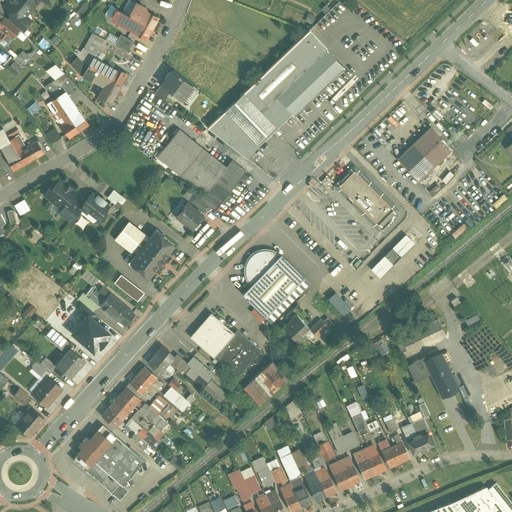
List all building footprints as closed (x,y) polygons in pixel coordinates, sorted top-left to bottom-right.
[(32,9),(21,0),(10,0),(11,0),(5,7),(11,11),(22,21),(23,20),(32,9)] [(21,0),(32,9),(39,0),(21,0)] [(158,19),(146,12),(146,11),(145,8),(136,3),(130,15),(129,15),(129,16),(153,29),(158,19)] [(153,29),(129,16),(118,10),(117,9),(112,19),(131,30),(131,31),(147,40),(153,29)] [(22,21),(11,11),(11,17),(8,20),(19,30),(22,32),(28,25),(23,20),(22,21)] [(8,20),(5,18),(1,23),(7,28),(4,31),(12,38),(13,38),(19,30),(8,20)] [(309,30),(225,111),(243,130),(228,144),(246,158),(292,114),(294,116),(344,68),(326,50),(327,49),(309,30)] [(4,31),(0,35),(0,43),(4,47),(12,38),(4,31)] [(104,39),(92,33),(83,49),(95,55),(104,39)] [(133,42),(120,35),(115,44),(127,52),(133,42)] [(17,58),(25,65),(32,57),(24,50),(17,58)] [(127,75),(114,68),(113,69),(93,58),(89,65),(88,65),(87,66),(88,67),(95,71),(121,85),(127,75)] [(15,61),(8,69),(16,76),(23,68),(15,61)] [(95,71),(88,67),(84,75),(91,79),(95,71)] [(193,86),(172,70),(161,85),(171,92),(182,101),(193,86)] [(121,85),(95,71),(91,79),(104,86),(97,97),(111,105),(121,85)] [(76,85),(64,73),(54,80),(65,92),(76,85)] [(171,92),(161,85),(154,94),(164,101),(171,92)] [(79,110),(78,111),(65,92),(58,97),(57,96),(56,97),(56,98),(62,107),(79,132),(89,125),(79,110)] [(56,98),(47,104),(54,114),(56,113),(55,112),(62,107),(56,98)] [(79,132),(62,107),(55,112),(56,113),(54,114),(61,126),(60,126),(69,139),(79,132)] [(225,111),(207,128),(228,144),(243,130),(225,111)] [(16,127),(6,132),(9,138),(19,132),(16,127)] [(56,127),(46,133),(53,143),(63,137),(56,127)] [(0,146),(9,140),(2,128),(0,129),(0,146)] [(431,128),(397,160),(418,181),(451,150),(431,128)] [(226,167),(179,129),(157,157),(180,176),(204,195),(226,167)] [(37,141),(26,147),(18,135),(10,140),(24,165),(44,154),(37,141)] [(9,140),(0,146),(7,158),(6,158),(14,171),(24,165),(10,140),(9,140)] [(226,167),(204,195),(200,199),(200,200),(209,207),(215,211),(247,172),(232,160),(226,167)] [(373,186),(370,182),(368,184),(354,169),(338,186),(378,226),(388,216),(395,210),(386,201),(387,200),(384,197),(383,198),(372,187),(373,186)] [(71,190),(64,184),(59,181),(56,184),(54,183),(44,194),(62,209),(63,209),(71,199),(76,194),(71,190)] [(97,197),(92,194),(81,207),(78,211),(79,212),(93,223),(95,221),(99,224),(106,214),(104,212),(109,206),(104,203),(104,202),(97,197)] [(200,199),(194,195),(189,200),(205,213),(209,207),(200,200),(200,199)] [(21,215),(31,210),(26,199),(15,204),(21,215)] [(71,199),(63,209),(62,209),(59,213),(71,222),(79,212),(78,211),(81,207),(71,199)] [(117,201),(112,207),(117,210),(122,204),(117,201)] [(196,211),(187,204),(177,216),(192,229),(193,228),(196,230),(200,224),(198,222),(202,216),(204,214),(198,209),(196,211)] [(395,210),(388,216),(393,222),(396,219),(397,218),(398,216),(398,214),(398,213),(398,212),(398,211),(397,210),(397,209),(396,208),(395,210)] [(16,223),(13,210),(7,212),(10,224),(16,223)] [(150,239),(129,222),(114,240),(136,257),(150,239)] [(136,257),(131,264),(148,277),(159,264),(160,265),(161,265),(164,261),(164,260),(163,259),(173,246),(156,232),(150,239),(136,257)] [(414,244),(406,235),(371,270),(380,278),(414,244)] [(270,251),(265,251),(261,251),(257,252),(254,254),(251,257),(249,260),(247,263),(246,267),(245,271),(246,275),(247,279),(249,282),(251,285),(279,256),(277,254),(273,252),(270,251)] [(251,285),(242,295),(266,318),(305,277),(281,255),(279,256),(251,285)] [(88,269),(82,276),(93,286),(99,278),(88,269)] [(120,275),(114,283),(137,301),(144,293),(120,275)] [(109,293),(99,285),(96,288),(99,291),(97,293),(105,299),(109,293)] [(335,292),(328,299),(343,315),(353,306),(346,299),(343,301),(335,292)] [(135,315),(109,293),(105,299),(100,305),(105,310),(109,314),(109,313),(125,326),(135,315)] [(84,294),(81,294),(77,300),(92,312),(98,306),(84,294)] [(31,305),(24,315),(29,319),(36,309),(31,305)] [(237,330),(234,334),(223,324),(225,321),(224,322),(220,319),(219,320),(211,314),(190,337),(213,357),(237,378),(261,351),(237,330)] [(477,314),(465,321),(467,326),(480,319),(477,314)] [(98,325),(87,316),(72,333),(94,352),(109,334),(98,324),(98,325)] [(296,317),(295,316),(291,319),(292,321),(284,329),(294,340),(295,340),(298,343),(306,336),(303,332),(308,327),(297,316),(296,317)] [(335,327),(327,318),(323,322),(328,328),(331,330),(335,327)] [(416,329),(394,339),(401,353),(406,351),(404,347),(442,329),(437,319),(416,329)] [(320,320),(309,330),(317,338),(320,334),(328,328),(323,322),(320,320)] [(328,328),(320,334),(327,342),(335,335),(331,330),(328,328)] [(68,343),(52,329),(44,337),(51,342),(53,343),(62,350),(68,343)] [(385,343),(378,347),(383,356),(391,351),(385,343)] [(168,352),(162,346),(155,354),(155,355),(167,366),(168,366),(169,364),(176,370),(176,371),(177,372),(178,371),(179,373),(182,370),(187,364),(186,364),(187,363),(177,354),(174,357),(169,353),(170,352),(168,351),(168,352)] [(70,348),(55,366),(56,366),(66,375),(70,379),(86,362),(70,348)] [(458,390),(440,353),(427,359),(425,361),(431,374),(442,397),(454,392),(458,390)] [(167,366),(155,355),(148,363),(167,379),(170,376),(169,375),(171,373),(166,368),(167,366)] [(426,356),(407,366),(415,383),(431,374),(425,361),(427,359),(426,356)] [(214,375),(193,357),(187,363),(186,364),(187,364),(182,370),(185,373),(190,367),(206,381),(207,382),(214,375)] [(55,366),(46,358),(40,364),(48,370),(50,372),(56,366),(55,366)] [(40,364),(37,362),(32,369),(42,377),(48,370),(40,364)] [(291,380),(272,362),(244,386),(261,407),(291,380)] [(163,384),(144,367),(137,375),(150,386),(151,384),(157,389),(159,387),(160,387),(163,384)] [(206,381),(190,367),(185,373),(189,376),(186,379),(198,390),(200,388),(203,390),(204,389),(205,388),(202,385),(206,381)] [(1,374),(0,374),(0,387),(1,388),(8,381),(1,374)] [(150,386),(137,375),(130,383),(149,399),(153,396),(152,395),(154,393),(148,388),(150,386)] [(62,389),(47,377),(42,382),(44,384),(34,395),(33,393),(32,394),(47,406),(62,389)] [(184,389),(173,379),(168,384),(171,387),(179,394),(184,389)] [(226,395),(210,382),(205,388),(204,389),(219,402),(226,395)] [(140,400),(126,387),(120,394),(134,407),(140,400)] [(171,387),(164,395),(175,405),(182,397),(179,394),(171,387)] [(30,397),(19,389),(13,396),(23,405),(30,397)] [(454,392),(442,397),(437,399),(439,404),(440,404),(448,421),(458,416),(457,415),(463,412),(454,392)] [(120,394),(114,401),(128,414),(134,407),(120,394)] [(169,404),(159,395),(149,407),(151,409),(158,415),(169,404)] [(511,396),(492,407),(498,417),(511,409),(511,396)] [(191,406),(184,400),(179,405),(185,412),(191,406)] [(294,400),(285,407),(294,419),(303,411),(294,400)] [(128,414),(114,401),(108,408),(122,421),(128,414)] [(145,403),(138,411),(148,419),(151,415),(148,412),(151,409),(149,407),(145,403)] [(356,403),(347,407),(352,418),(361,413),(356,403)] [(424,403),(419,405),(425,418),(430,415),(424,403)] [(44,418),(30,406),(15,424),(29,435),(44,418)] [(122,421),(108,408),(101,416),(116,428),(122,421)] [(138,411),(133,417),(158,439),(163,433),(148,419),(138,411)] [(361,413),(352,418),(360,436),(370,431),(361,413)] [(401,413),(393,417),(398,427),(403,426),(406,425),(401,413)] [(269,429),(279,423),(274,416),(264,422),(269,429)] [(423,418),(411,423),(416,436),(423,451),(433,446),(426,432),(429,430),(423,418)] [(511,427),(511,418),(503,420),(505,441),(511,440),(511,427)] [(156,441),(131,419),(127,423),(129,425),(128,426),(135,432),(151,446),(156,441)] [(394,423),(388,426),(390,431),(388,431),(389,435),(398,432),(394,423)] [(119,439),(103,425),(89,440),(86,437),(79,446),(82,449),(72,460),(111,493),(117,486),(119,488),(122,485),(121,485),(122,485),(123,485),(143,461),(144,461),(128,447),(119,439)] [(416,436),(414,437),(410,429),(403,432),(414,455),(423,451),(416,436)] [(148,444),(135,432),(130,438),(143,450),(148,444)] [(353,433),(343,438),(348,448),(354,447),(358,445),(353,433)] [(132,442),(123,434),(119,439),(128,447),(132,442)] [(409,458),(398,435),(393,437),(394,438),(391,439),(394,446),(392,447),(399,462),(409,458)] [(343,438),(333,442),(339,454),(343,452),(348,448),(343,438)] [(334,456),(327,441),(318,446),(320,451),(325,461),(334,456)] [(392,447),(390,448),(386,441),(384,442),(383,441),(379,444),(390,467),(399,462),(392,447)] [(373,446),(369,448),(369,449),(367,450),(370,457),(368,458),(375,473),(384,469),(373,446)] [(320,451),(314,453),(315,456),(310,458),(315,468),(321,465),(325,461),(320,451)] [(368,458),(365,459),(362,452),(359,454),(359,453),(354,455),(365,478),(375,473),(368,458)] [(360,480),(349,457),(344,459),(345,460),(342,462),(345,468),(343,469),(350,485),(360,480)] [(343,469),(341,470),(337,463),(330,466),(341,489),(350,485),(343,469)] [(304,464),(298,467),(302,474),(307,472),(304,464)] [(280,467),(274,470),(280,485),(287,481),(280,467)] [(335,492),(324,468),(320,471),(320,472),(318,473),(321,480),(319,481),(326,496),(335,492)] [(237,471),(228,474),(231,481),(242,476),(239,470),(238,470),(237,469),(236,470),(237,471)] [(295,469),(287,472),(291,480),(299,476),(295,469)] [(167,473),(158,481),(162,486),(172,477),(167,473)] [(271,474),(261,479),(267,491),(270,490),(272,488),(275,484),(271,474)] [(319,481),(316,482),(313,475),(310,476),(310,475),(305,477),(316,500),(326,496),(319,481)] [(242,476),(231,481),(235,489),(246,484),(242,476)] [(311,503),(300,480),(296,482),(296,483),(293,484),(296,491),(294,492),(301,507),(311,503)] [(509,511),(511,510),(511,503),(495,483),(488,489),(505,511),(509,511)] [(246,484),(235,489),(241,503),(247,500),(251,495),(246,484)] [(122,485),(119,488),(117,486),(111,493),(120,500),(129,490),(123,485),(122,485),(121,485),(122,485)] [(301,507),(294,492),(292,493),(288,486),(286,488),(285,487),(281,489),(292,511),(301,507)] [(505,511),(488,489),(486,487),(427,511),(505,511)] [(285,511),(275,491),(268,494),(272,502),(270,503),(273,511),(285,511)] [(224,500),(228,509),(240,504),(236,495),(224,500)] [(273,511),(270,503),(267,504),(264,497),(261,499),(261,498),(256,500),(262,511),(273,511)] [(220,498),(211,502),(215,511),(216,511),(225,508),(220,498)] [(255,511),(251,502),(246,504),(247,505),(244,507),(246,511),(255,511)]
